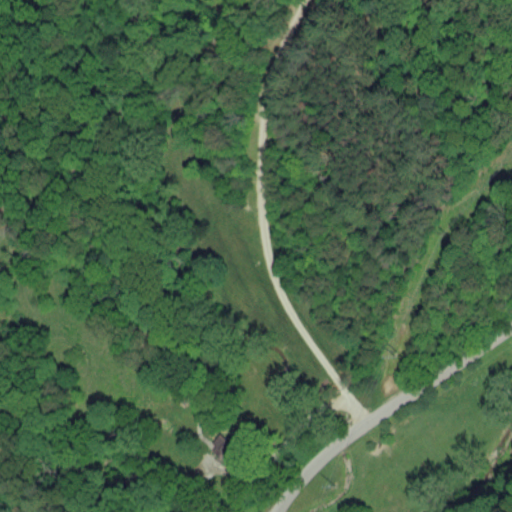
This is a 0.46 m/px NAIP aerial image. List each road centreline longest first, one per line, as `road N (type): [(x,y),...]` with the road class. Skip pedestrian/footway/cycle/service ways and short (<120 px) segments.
road 1 (residential): [(305,0),(263,91),(258,248),(291,318),(366,423)]
road 2 (residential): [(280,511),(347,438),(511,325)]
